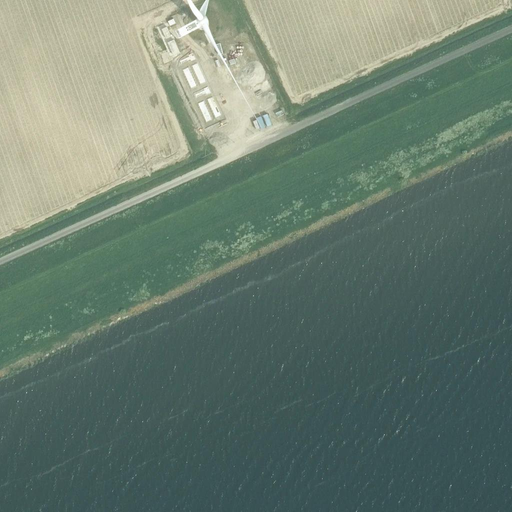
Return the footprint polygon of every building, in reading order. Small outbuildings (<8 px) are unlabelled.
[(197,24),(197,26),(198,28),(200,30),(202,30),(204,30),(206,29),(208,28),(209,26),(209,23),(208,21),(206,20),(204,19),(201,19),(199,20),(198,21),(197,24)] [(192,68),(201,88),(206,85),(197,65),(192,68)] [(182,72),(191,92),(197,89),(188,69),(182,72)] [(207,101),(216,121),(222,119),(213,99),(207,101)] [(198,105),(207,125),(212,123),(203,103),(198,105)]
